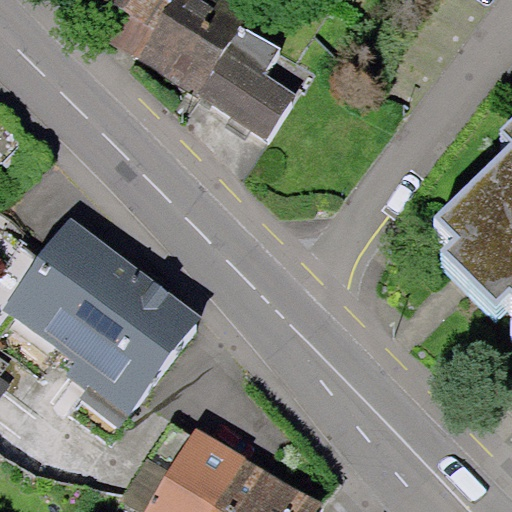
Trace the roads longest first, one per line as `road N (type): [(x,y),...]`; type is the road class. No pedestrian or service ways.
road 1 (tertiary): [(0,39),(283,318)]
road 2 (residential): [(511,29),(283,318)]
road 3 (tertiary): [(283,318),(415,457)]
